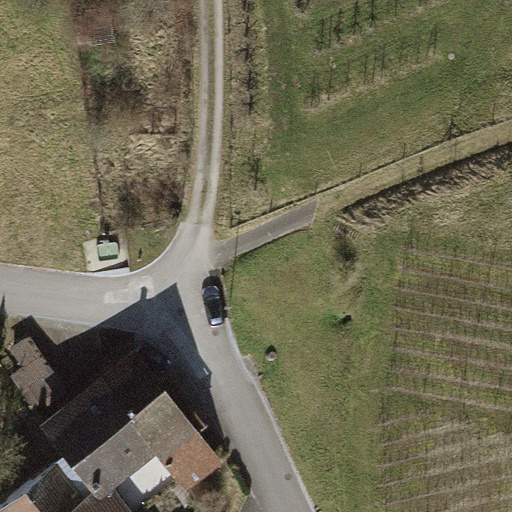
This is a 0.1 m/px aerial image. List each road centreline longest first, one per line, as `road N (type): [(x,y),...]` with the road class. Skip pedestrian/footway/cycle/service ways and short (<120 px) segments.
road 1 (track): [(192,263),(511,130)]
road 2 (residential): [(213,0),(210,157),(193,304)]
road 3 (residential): [(193,304),(293,511)]
road 4 (residential): [(0,289),(193,304)]
